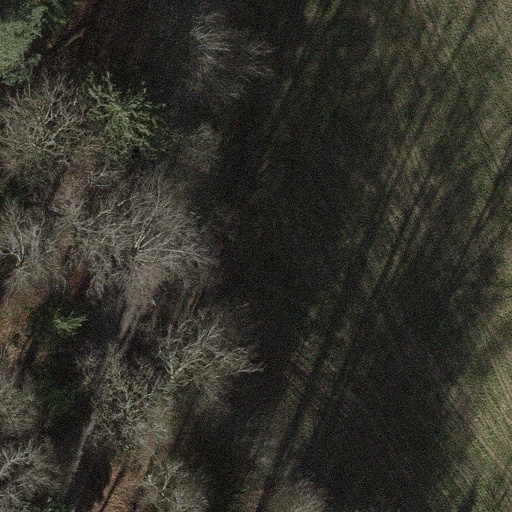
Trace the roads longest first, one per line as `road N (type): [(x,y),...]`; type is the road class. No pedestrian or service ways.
road 1 (track): [(78,300),(288,442),(331,511)]
road 2 (track): [(193,0),(78,300)]
road 3 (track): [(78,300),(48,511)]
